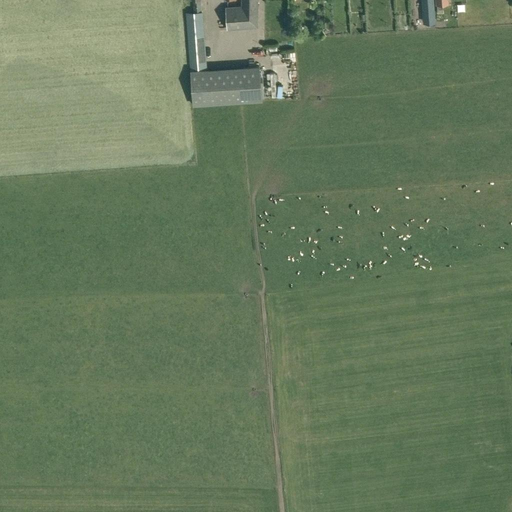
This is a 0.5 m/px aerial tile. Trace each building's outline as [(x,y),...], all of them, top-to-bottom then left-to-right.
[(193,0),(193,9),(201,9),(200,0),(193,0)] [(258,26),(258,0),(242,0),(243,7),(226,8),(228,29),(258,26)] [(433,0),(422,0),(423,14),(435,13),(433,0)] [(436,6),(437,14),(444,13),(443,6),(449,6),(448,0),(434,0),(435,6),(436,6)] [(202,12),(187,12),(191,71),(206,70),(202,12)] [(278,52),(279,60),(290,60),(289,51),(278,52)] [(262,100),(260,66),(206,70),(191,71),(194,105),(262,100)] [(287,66),(275,66),(276,89),(292,88),(292,82),(288,82),(287,66)]
